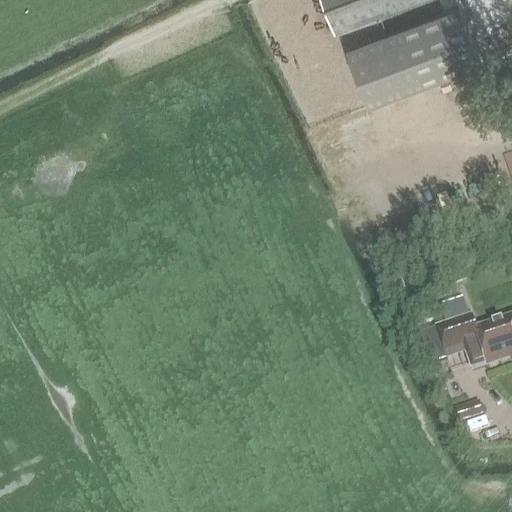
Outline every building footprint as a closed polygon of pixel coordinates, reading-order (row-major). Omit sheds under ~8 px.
[(322,0),(335,33),(423,0),(322,0)] [(481,64),(458,5),(340,48),(363,108),(481,64)] [(511,313),(510,314),(511,319),(475,331),(470,317),(454,322),(465,354),(480,348),(486,367),(511,358),(511,356),(511,355),(511,313)] [(443,389),(463,402),(471,390),(450,377),(443,389)] [(467,420),(482,416),(478,404),(464,409),(467,420)]
